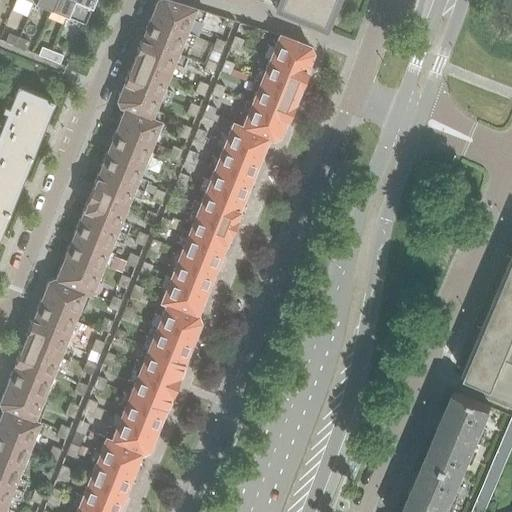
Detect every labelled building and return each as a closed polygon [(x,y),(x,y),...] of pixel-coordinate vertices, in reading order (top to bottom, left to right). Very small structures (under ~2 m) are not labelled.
[(48,9),(51,0),(32,0),(31,2),(48,9)] [(70,0),(51,0),(48,9),(64,16),(70,0)] [(90,0),(70,0),(64,16),(82,23),(90,0)] [(185,32),(190,19),(194,9),(167,0),(153,0),(146,18),(184,34),(185,32)] [(272,0),(270,6),(320,27),(331,0),(272,0)] [(220,24),(230,28),(233,21),(223,17),(220,24)] [(137,40),(175,55),(176,53),(181,42),(191,47),(195,37),(185,32),(184,34),(146,18),(137,40)] [(4,42),(15,46),(18,37),(8,33),(4,42)] [(262,54),(303,70),(310,53),(305,46),(276,34),(271,46),(266,43),(262,54)] [(15,46),(25,50),(29,41),(18,37),(15,46)] [(242,40),(233,37),(229,47),(238,51),(242,40)] [(210,50),(219,53),(224,42),(215,38),(210,50)] [(137,40),(129,62),(167,77),(172,63),(182,67),(186,58),(176,53),(175,55),(137,40)] [(38,55),(48,59),(51,51),(41,47),(38,55)] [(62,55),(51,51),(48,59),(58,63),(62,55)] [(252,78),(293,95),(303,70),(262,54),(261,55),(266,58),(262,69),(257,67),(252,78)] [(225,57),(219,72),(229,75),(234,60),(225,57)] [(211,74),(215,63),(206,60),(202,71),(211,74)] [(162,89),(167,77),(129,62),(121,83),(158,98),(168,102),(172,93),(162,89)] [(242,102),(284,118),(293,95),(252,78),(248,87),(254,89),(249,101),(244,99),(242,102)] [(202,96),(207,84),(198,81),(194,93),(202,96)] [(158,98),(121,83),(114,100),(117,106),(121,108),(159,122),(160,121),(150,117),(158,98)] [(224,87),(214,83),(210,95),(220,98),(224,87)] [(37,132),(40,133),(44,123),(41,122),(51,99),(15,85),(0,121),(0,144),(28,155),(37,132)] [(230,120),(229,122),(264,136),(269,138),(277,136),(284,118),(242,102),(239,111),(244,113),(240,124),(230,120)] [(189,103),(185,114),(194,118),(198,107),(189,103)] [(215,108),(206,105),(201,116),(214,122),(217,115),(213,113),(215,108)] [(159,122),(121,108),(112,129),(151,144),(159,122)] [(264,136),(229,122),(224,134),(219,132),(215,142),(256,158),(264,136)] [(190,128),(180,124),(176,135),(185,139),(190,128)] [(205,132),(196,128),(192,140),(201,143),(205,132)] [(142,165),(151,144),(112,129),(104,150),(142,165)] [(210,153),(206,163),(247,180),(256,158),(215,142),(214,144),(220,146),(216,155),(210,153)] [(15,188),(17,188),(21,178),(19,178),(28,155),(0,144),(0,208),(6,210),(15,188)] [(181,149),(172,146),(167,157),(176,160),(181,149)] [(133,186),(142,165),(104,150),(95,172),(133,186)] [(196,153),(188,150),(183,161),(192,164),(196,153)] [(238,202),(247,180),(206,163),(206,165),(211,167),(207,178),(201,176),(197,186),(238,202)] [(172,171),(163,167),(159,178),(168,182),(172,171)] [(125,208),(133,186),(95,172),(87,194),(125,208)] [(187,176),(178,173),(174,184),(183,187),(187,176)] [(192,198),(188,209),(229,225),(238,202),(197,186),(196,188),(202,190),(198,200),(192,198)] [(164,192),(155,189),(150,200),(160,203),(164,192)] [(87,194),(78,215),(116,229),(125,208),(87,194)] [(178,198),(169,194),(165,206),(173,209),(178,198)] [(179,198),(177,203),(188,208),(190,202),(179,198)] [(179,230),(220,247),(229,225),(188,209),(184,218),(190,220),(186,231),(180,228),(179,230)] [(150,225),(155,214),(147,210),(142,221),(150,225)] [(78,215),(69,238),(107,252),(116,229),(78,215)] [(169,220),(160,217),(155,228),(165,232),(169,220)] [(171,251),(171,252),(211,269),(220,247),(179,230),(175,240),(181,243),(176,253),(171,251)] [(142,246),(146,235),(137,231),(133,242),(142,246)] [(98,274),(107,252),(69,238),(61,259),(98,274)] [(161,243),(152,239),(147,250),(156,254),(161,243)] [(134,268),(140,252),(129,248),(123,264),(134,268)] [(162,273),(161,275),(203,291),(211,269),(171,252),(166,263),(172,265),(168,275),(162,273)] [(61,259),(53,278),(90,293),(98,274),(61,259)] [(511,260),(495,301),(511,308),(511,260)] [(152,265),(143,261),(138,273),(147,276),(152,265)] [(125,289),(129,278),(120,274),(116,285),(125,289)] [(194,314),(203,291),(161,275),(157,285),(163,287),(158,299),(194,314)] [(90,293),(53,278),(53,279),(50,278),(45,280),(38,298),(76,312),(84,293),(89,295),(90,293)] [(142,288),(133,284),(128,297),(137,300),(142,288)] [(116,311),(120,299),(111,296),(107,307),(116,311)] [(38,298),(30,319),(67,334),(76,312),(38,298)] [(194,314),(158,299),(157,302),(163,304),(159,314),(154,312),(149,324),(154,326),(190,341),(198,320),(196,315),(194,314)] [(511,308),(495,301),(464,376),(463,377),(491,389),(503,361),(511,364),(511,308)] [(134,310),(124,306),(120,317),(129,321),(134,310)] [(98,353),(111,321),(102,317),(89,349),(98,353)] [(59,356),(67,334),(30,319),(21,341),(59,356)] [(144,334),(140,344),(182,362),(190,341),(154,326),(150,336),(144,334)] [(125,332),(115,328),(111,339),(121,343),(125,332)] [(21,341),(13,363),(50,377),(59,356),(21,341)] [(173,383),(182,362),(140,344),(140,346),(145,348),(140,360),(135,358),(131,366),(173,383)] [(115,355),(106,352),(102,364),(111,367),(115,355)] [(84,360),(80,371),(90,374),(94,364),(84,360)] [(13,363),(4,384),(42,399),(50,377),(13,363)] [(132,380),(129,389),(164,404),(173,383),(131,366),(127,378),(132,380)] [(101,390),(105,379),(96,376),(92,387),(101,390)] [(86,385),(77,381),(72,392),(81,396),(86,385)] [(34,419),(42,399),(4,384),(0,394),(0,406),(1,407),(1,408),(38,422),(39,421),(34,419)] [(122,404),(120,410),(156,425),(164,404),(129,389),(127,392),(122,390),(117,402),(122,404)] [(453,392),(445,410),(423,459),(460,475),(490,407),(453,392)] [(96,402),(87,399),(83,410),(92,413),(96,402)] [(73,418),(78,406),(68,402),(64,414),(73,418)] [(1,408),(0,409),(0,431),(30,444),(38,422),(1,408)] [(147,446),(156,425),(120,410),(118,414),(113,412),(108,424),(113,426),(109,437),(103,435),(103,436),(139,451),(139,450),(147,446)] [(511,416),(470,511),(483,511),(511,444),(511,416)] [(79,420),(74,431),(82,435),(87,423),(79,420)] [(64,439),(69,427),(59,424),(55,435),(64,439)] [(0,431),(0,456),(21,465),(30,444),(0,431)] [(130,474),(139,451),(103,436),(98,448),(93,446),(88,458),(93,460),(130,474)] [(78,446),(69,443),(65,454),(74,458),(78,446)] [(56,460),(60,449),(51,445),(46,457),(56,460)] [(0,456),(0,481),(12,486),(21,465),(0,456)] [(444,511),(460,475),(423,459),(400,511),(444,511)] [(79,481),(84,483),(121,497),(130,474),(93,460),(89,471),(83,469),(79,481)] [(70,469),(60,465),(56,476),(65,480),(70,469)] [(47,482),(52,470),(42,467),(38,479),(47,482)] [(0,481),(0,507),(3,508),(12,486),(0,481)] [(97,511),(114,511),(121,497),(84,483),(80,493),(74,491),(70,501),(97,511)] [(60,491),(51,488),(46,499),(56,502),(60,491)] [(42,492),(33,489),(29,500),(38,503),(42,492)] [(97,511),(70,501),(70,503),(75,505),(72,511),(97,511)]
